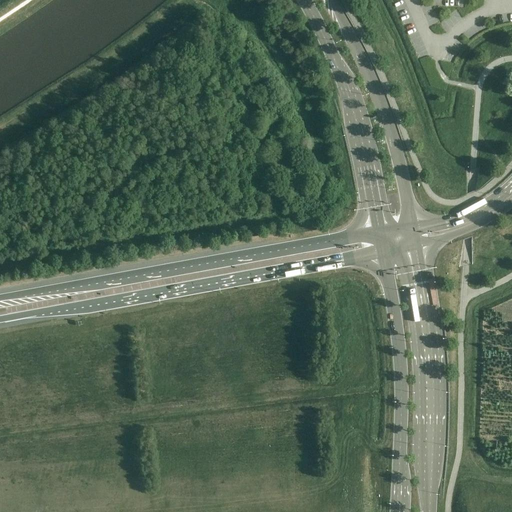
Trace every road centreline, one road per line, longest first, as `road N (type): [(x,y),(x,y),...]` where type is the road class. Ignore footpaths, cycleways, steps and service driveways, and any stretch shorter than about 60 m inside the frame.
road 1 (motorway): [(0,319),(383,252)]
road 2 (motorway): [(380,234),(0,298)]
road 3 (primary): [(429,511),(432,374),(415,245)]
road 4 (primary): [(383,252),(401,369),(396,511)]
road 5 (secondary): [(302,0),(344,80),(380,234)]
road 6 (secondary): [(412,229),(392,130),(332,0)]
